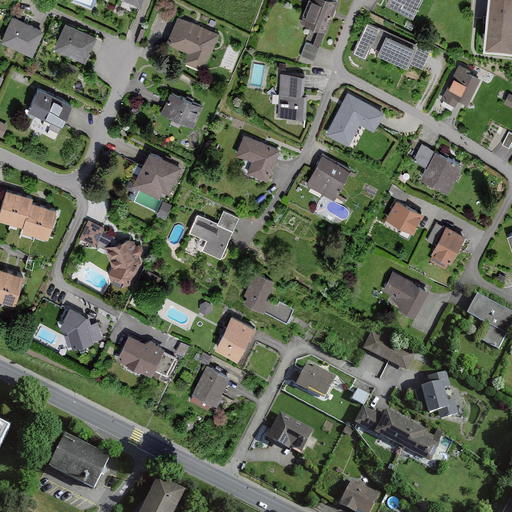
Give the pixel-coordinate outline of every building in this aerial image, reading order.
[(309,0),(301,24),(319,31),(313,45),(307,43),(302,56),(314,61),(325,33),(327,34),(339,2),(334,0),(309,0)] [(386,0),(413,13),(419,0),(386,0)] [(511,48),(511,0),(491,0),(487,46),(511,48)] [(218,33),(179,15),(166,44),(187,53),(184,61),(202,69),(218,33)] [(36,55),(45,31),(13,18),(3,42),(36,55)] [(87,62),(98,37),(67,23),(56,48),(87,62)] [(433,47),(418,40),(417,45),(367,24),(354,55),(367,60),(372,47),(381,51),(379,55),(410,68),(412,64),(423,69),(433,47)] [(476,74),(459,66),(443,100),(458,107),(461,100),(471,104),(482,79),(475,76),(476,74)] [(304,96),(305,74),(280,73),(279,116),(307,117),(308,96),(304,96)] [(72,103),(39,89),(30,110),(63,124),(72,103)] [(202,106),(171,92),(162,114),(193,127),(202,106)] [(375,131),(385,111),(349,92),(327,133),(350,145),(361,124),(375,131)] [(0,133),(4,135),(9,121),(0,118),(0,133)] [(511,144),(511,135),(510,134),(503,146),(509,149),(511,144)] [(236,156),(252,161),(248,173),(268,180),(280,148),(244,135),(236,156)] [(450,193),(464,166),(423,144),(415,160),(427,167),(422,177),(450,193)] [(161,197),(163,193),(168,195),(183,167),(150,151),(134,184),(161,197)] [(338,200),(353,169),(322,154),(307,185),(338,200)] [(1,220),(26,226),(24,231),(52,238),(59,208),(34,202),(35,196),(9,189),(1,220)] [(388,220),(416,233),(425,214),(397,200),(388,220)] [(171,207),(163,203),(157,215),(165,219),(171,207)] [(240,219),(223,211),(218,223),(198,214),(190,233),(208,241),(204,251),(222,259),(240,219)] [(105,229),(88,222),(81,239),(97,246),(105,229)] [(467,237),(447,227),(446,229),(436,224),(427,243),(436,247),(432,254),(434,255),(430,261),(447,269),(450,263),(453,265),(467,237)] [(130,287),(142,264),(139,257),(142,254),(143,251),(142,248),(139,246),(135,246),(131,237),(106,248),(113,266),(108,276),(130,287)] [(0,300),(17,305),(24,275),(0,268),(0,265),(1,263),(0,263),(0,300)] [(279,307),(267,301),(275,283),(255,273),(244,294),(247,296),(244,302),(288,323),(295,310),(281,302),(279,307)] [(395,296),(394,300),(402,312),(416,318),(429,289),(393,273),(385,292),(395,296)] [(481,342),(499,351),(511,325),(511,312),(478,296),(468,316),(489,326),(481,342)] [(61,327),(69,332),(74,347),(102,339),(97,323),(89,325),(87,318),(71,308),(61,327)] [(240,360),(255,327),(231,317),(217,350),(240,360)] [(364,351),(407,371),(415,354),(372,334),(364,351)] [(166,349),(151,341),(147,343),(130,335),(118,359),(152,377),(156,370),(167,375),(176,358),(164,352),(166,349)] [(187,347),(181,344),(177,352),(183,355),(187,347)] [(212,358),(202,354),(199,361),(209,365),(212,358)] [(223,393),(231,377),(208,366),(194,395),(219,407),(225,394),(223,393)] [(313,370),(307,367),(297,388),(309,393),(311,389),(328,397),(337,379),(314,368),(313,370)] [(450,387),(446,374),(428,379),(430,387),(415,392),(418,404),(426,401),(429,413),(438,411),(441,419),(458,414),(454,400),(449,401),(445,388),(450,387)] [(365,403),(370,392),(358,387),(353,399),(365,403)] [(438,445),(444,433),(437,430),(434,437),(427,434),(428,431),(387,412),(385,418),(365,409),(357,426),(434,461),(440,446),(438,445)] [(314,432),(281,415),(268,440),(291,452),(292,449),(303,454),(314,432)] [(0,448),(9,430),(0,425),(0,448)] [(110,460),(65,438),(49,469),(94,491),(110,460)] [(178,511),(187,493),(159,481),(144,511),(178,511)] [(357,511),(359,510),(361,511),(371,511),(380,494),(354,482),(342,506),(355,511),(357,511)]
